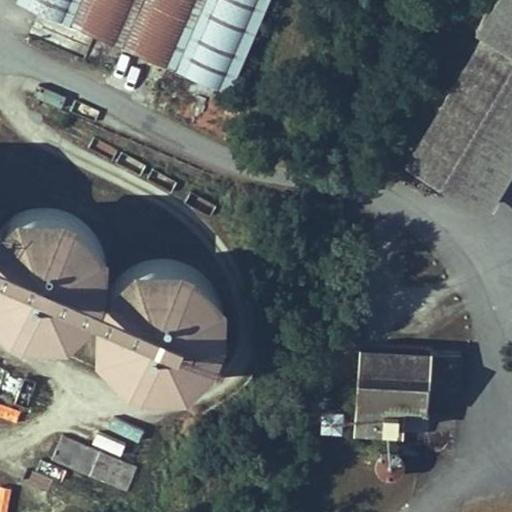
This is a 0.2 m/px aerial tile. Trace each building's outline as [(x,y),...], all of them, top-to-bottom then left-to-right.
[(16,0),(228,94),(269,0),(16,0)] [(511,0),(497,0),(485,19),(511,36),(511,0)] [(86,160),(65,157),(63,174),(84,177),(86,160)] [(404,413),(451,414),(452,390),(478,391),(479,368),(508,368),(508,331),(478,331),(478,326),(405,325),(404,413)] [(1,349),(0,355),(0,362),(25,369),(28,355),(1,349)] [(0,370),(0,385),(9,385),(9,371),(0,370)] [(365,411),(388,412),(389,389),(366,388),(365,411)] [(322,425),(345,425),(345,402),(322,402),(322,425)] [(117,420),(113,430),(137,440),(141,430),(117,420)] [(438,424),(434,423),(432,423),(427,424),(424,426),(419,430),(417,433),(415,437),(415,444),(416,450),(419,454),(421,456),(427,460),(430,461),(434,461),(441,460),(444,458),(448,456),(451,450),(453,443),(466,438),(462,427),(450,432),(447,428),(443,425),(438,424)] [(60,434),(50,458),(127,491),(138,467),(60,434)]
